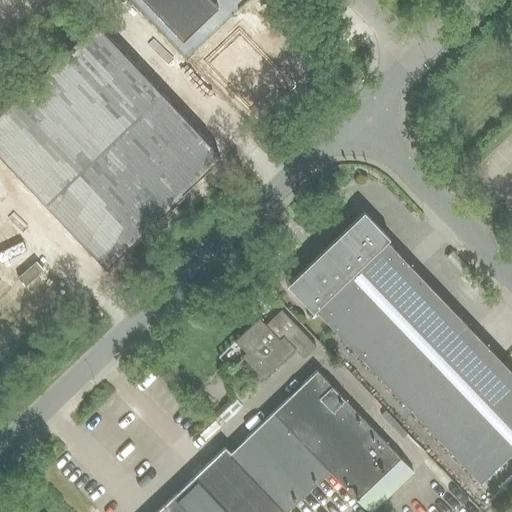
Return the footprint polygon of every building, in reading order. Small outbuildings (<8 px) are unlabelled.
[(210,0),(144,0),(182,39),(217,6),(210,0)] [(94,17),(0,108),(0,161),(105,269),(188,189),(186,188),(223,152),(208,136),(209,135),(94,17)] [(239,30),(204,63),(259,121),(294,88),(239,30)] [(479,481),(511,448),(511,371),(385,239),(384,240),(362,217),(292,284),(314,307),(313,308),(479,481)] [(280,309),(264,324),(257,317),(232,341),(243,352),(239,356),(262,380),(294,348),(302,357),(314,345),(294,324),(280,309)] [(284,511),(328,470),(368,511),(370,511),(413,472),(315,371),(229,452),(224,446),(153,511),(284,511)]
